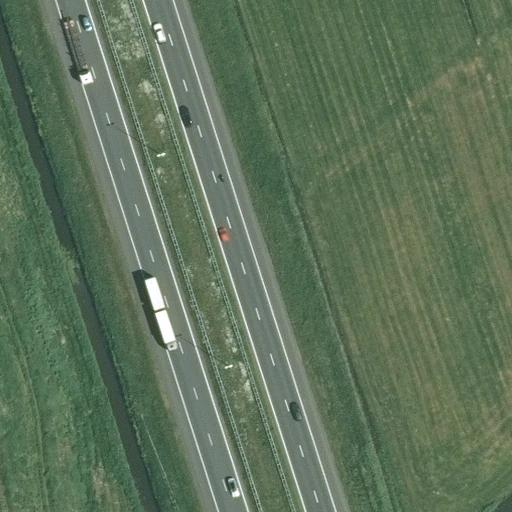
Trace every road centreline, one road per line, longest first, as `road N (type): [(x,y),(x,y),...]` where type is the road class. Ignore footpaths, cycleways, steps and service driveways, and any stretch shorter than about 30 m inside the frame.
road 1 (motorway): [(321,511),(158,0)]
road 2 (motorway): [(69,0),(231,511)]
